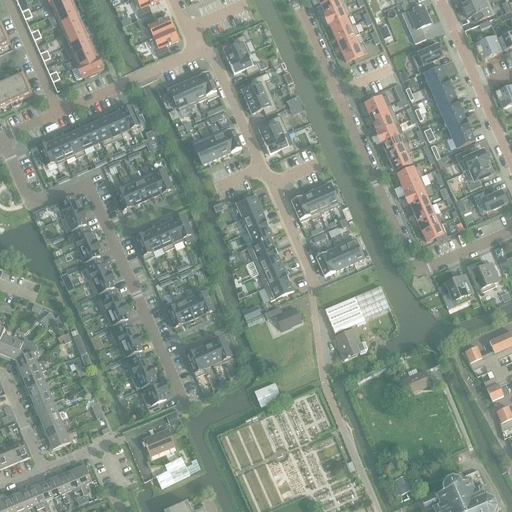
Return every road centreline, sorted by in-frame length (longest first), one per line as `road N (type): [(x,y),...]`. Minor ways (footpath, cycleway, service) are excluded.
road 1 (residential): [(511,229),(425,266),(411,260),(295,0)]
road 2 (residential): [(1,139),(30,201),(87,184),(186,407)]
road 3 (residential): [(379,511),(321,374),(308,268),(272,183)]
road 4 (residential): [(193,45),(189,55),(56,114)]
road 5 (residential): [(261,168),(211,53),(193,45)]
road 6 (residential): [(511,326),(454,350),(485,411)]
road 7 (residential): [(7,0),(56,114)]
